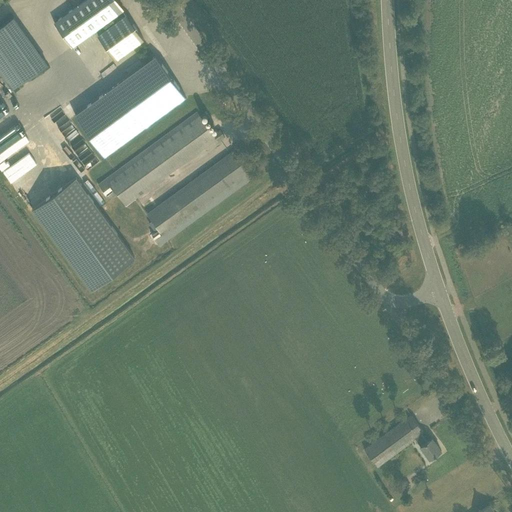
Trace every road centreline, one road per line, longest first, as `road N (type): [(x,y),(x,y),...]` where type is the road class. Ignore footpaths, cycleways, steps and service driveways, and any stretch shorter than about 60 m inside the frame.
road 1 (unclassified): [(437,288),(403,302),(381,298),(167,0)]
road 2 (secondary): [(437,288),(398,109),(389,0)]
road 3 (secondary): [(511,465),(437,288)]
